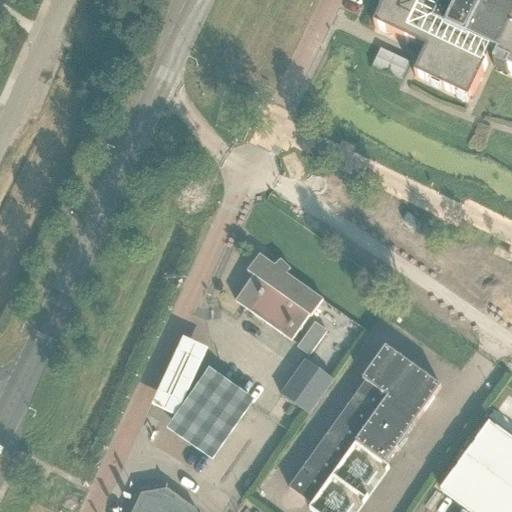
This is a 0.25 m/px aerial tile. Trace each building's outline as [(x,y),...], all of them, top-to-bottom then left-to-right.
[(387,0),(374,29),(409,46),(406,53),(410,55),(413,57),(415,59),(418,62),(420,65),(421,64),(422,64),(415,78),(431,86),(430,88),(441,93),(442,91),(457,98),(456,100),(467,105),(468,103),(469,104),(489,62),(481,59),(485,52),(498,58),(494,68),(511,76),(511,9),(492,0),(387,0)] [(273,267),(259,256),(248,272),(254,277),(236,303),(292,342),(310,316),(312,317),(323,301),(286,276),(290,271),(280,260),(273,267)] [(182,336),(151,404),(175,416),(207,347),(182,336)] [(311,511),(357,511),(389,469),(385,466),(441,389),(386,349),(362,381),(365,383),(289,490),(312,506),(309,510),(311,511)] [(308,416),(333,382),(305,362),(281,396),(308,416)] [(211,454),(246,404),(211,380),(176,430),(211,454)] [(288,417),(294,408),(289,405),(284,413),(288,417)] [(469,511),(511,511),(511,440),(489,424),(440,491),(469,511)] [(197,511),(166,490),(140,494),(131,511),(197,511)]
